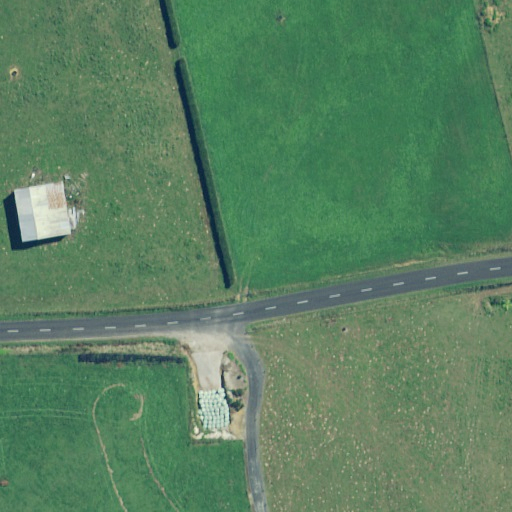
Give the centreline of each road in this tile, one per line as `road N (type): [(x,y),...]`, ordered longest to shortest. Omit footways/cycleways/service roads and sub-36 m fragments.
road 1 (tertiary): [(511,269),(232,318),(0,332)]
road 2 (track): [(232,318),(257,387),(251,440),(263,511)]
